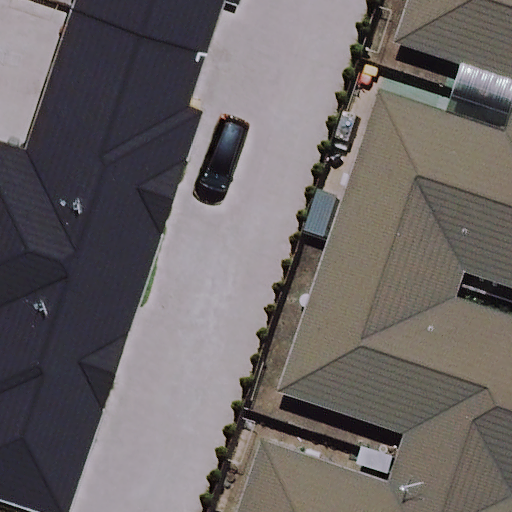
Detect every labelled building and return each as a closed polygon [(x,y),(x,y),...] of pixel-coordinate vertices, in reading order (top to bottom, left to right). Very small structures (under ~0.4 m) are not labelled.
[(83,0),(77,18),(210,61),(229,0),(83,0)] [(511,0),(422,0),(408,50),(511,80),(511,0)] [(61,511),(210,61),(77,18),(31,158),(0,147),(0,501),(32,511),(61,511)] [(511,117),(508,131),(373,92),(325,258),(492,307),(497,291),(511,295),(511,117)] [(492,307),(325,258),(283,401),(406,436),(400,459),(511,491),(511,327),(488,321),(492,307)] [(511,511),(511,491),(400,459),(395,476),(272,440),(250,511),(511,511)]
